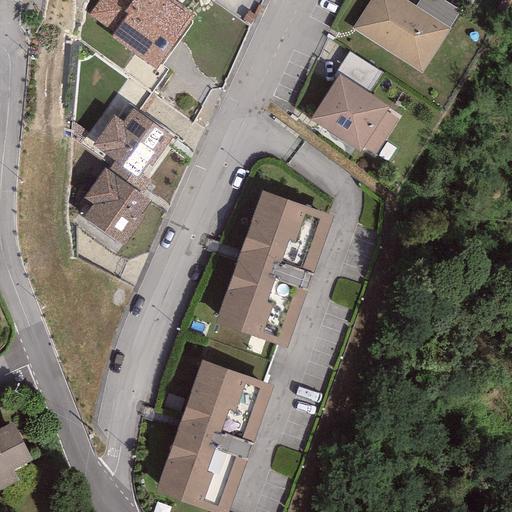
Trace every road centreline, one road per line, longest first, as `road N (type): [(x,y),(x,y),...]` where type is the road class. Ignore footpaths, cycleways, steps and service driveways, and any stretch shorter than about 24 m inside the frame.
road 1 (residential): [(294,0),(224,124),(126,345),(96,511)]
road 2 (residential): [(14,363),(64,479),(87,511)]
